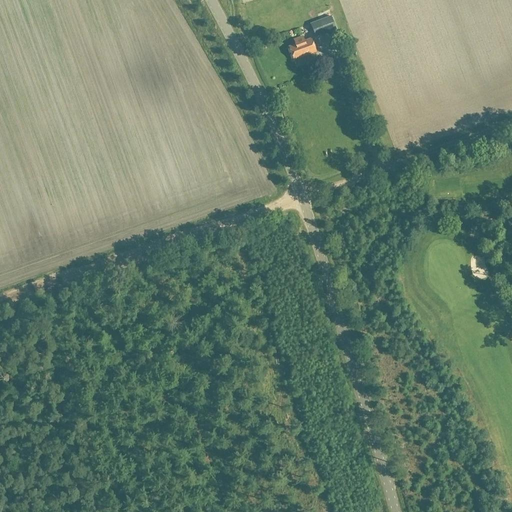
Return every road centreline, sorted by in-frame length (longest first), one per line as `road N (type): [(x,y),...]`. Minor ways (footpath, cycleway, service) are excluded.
road 1 (unclassified): [(396,511),(302,195),(208,0)]
road 2 (track): [(511,120),(0,301)]
